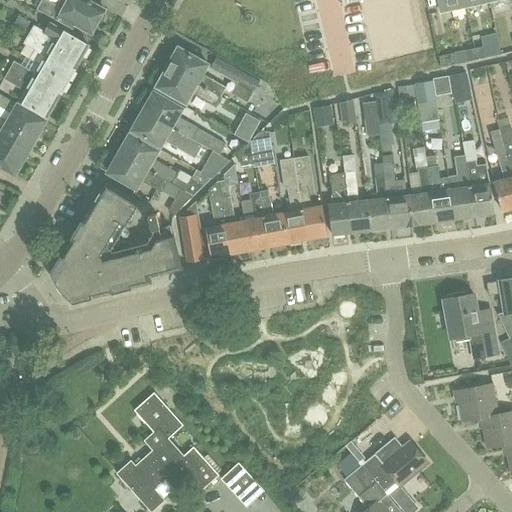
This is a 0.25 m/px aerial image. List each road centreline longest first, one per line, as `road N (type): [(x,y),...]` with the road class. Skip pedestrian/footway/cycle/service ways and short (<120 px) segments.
road 1 (residential): [(5,265),(35,312),(65,324),(222,287),(387,261)]
road 2 (residential): [(5,265),(27,244),(157,0)]
road 3 (residential): [(492,487),(411,404),(387,261)]
road 4 (residential): [(387,261),(511,243)]
